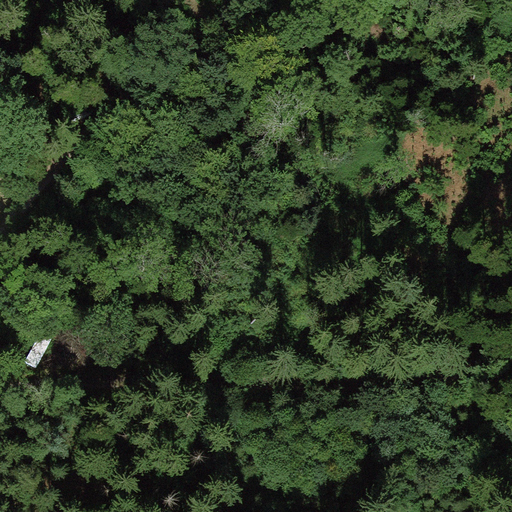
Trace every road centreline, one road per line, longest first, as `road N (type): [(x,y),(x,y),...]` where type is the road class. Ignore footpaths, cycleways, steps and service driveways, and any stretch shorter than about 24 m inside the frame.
road 1 (track): [(511,353),(420,383),(0,386)]
road 2 (track): [(251,0),(104,113),(0,250)]
